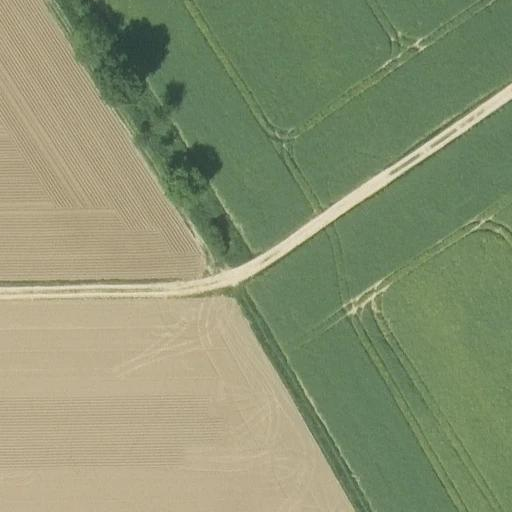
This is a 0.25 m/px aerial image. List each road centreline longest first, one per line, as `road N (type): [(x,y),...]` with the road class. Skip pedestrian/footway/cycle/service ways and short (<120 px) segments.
road 1 (track): [(511,94),(220,286),(0,290)]
road 2 (track): [(224,284),(44,0)]
road 3 (track): [(231,281),(359,511)]
